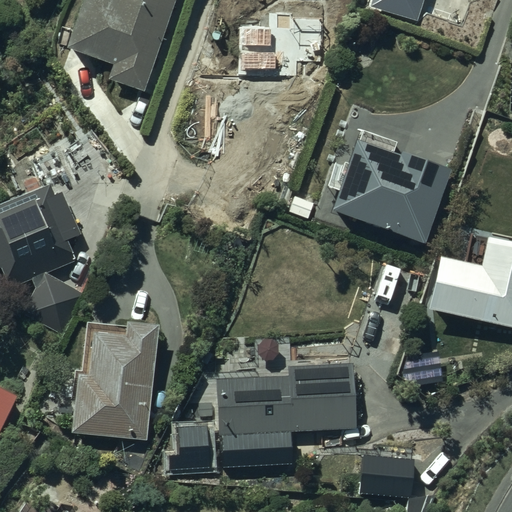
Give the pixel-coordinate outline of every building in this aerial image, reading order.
[(174,0),(79,0),(63,47),(111,63),(106,77),(142,90),(174,0)] [(422,252),(448,179),(401,164),(400,169),(389,165),(394,151),(360,140),(356,153),(353,152),(329,221),(422,252)] [(65,227),(48,192),(0,214),(0,277),(5,288),(7,287),(11,295),(74,265),(65,246),(79,240),(71,225),(65,227)] [(313,203),(293,197),(287,217),(307,224),(313,203)] [(490,245),(469,241),(463,273),(438,268),(427,318),(511,333),(511,254),(489,250),(490,245)] [(75,384),(70,437),(146,444),(156,333),(124,330),(123,345),(90,342),(86,385),(75,384)] [(355,448),(351,369),(287,373),(288,382),(279,382),(278,377),(218,380),(218,387),(215,387),(218,440),(315,435),(316,450),(355,448)] [(0,433),(14,405),(0,399),(0,433)] [(410,464),(361,462),(360,499),(406,501),(405,511),(430,511),(437,498),(409,489),(410,464)]
